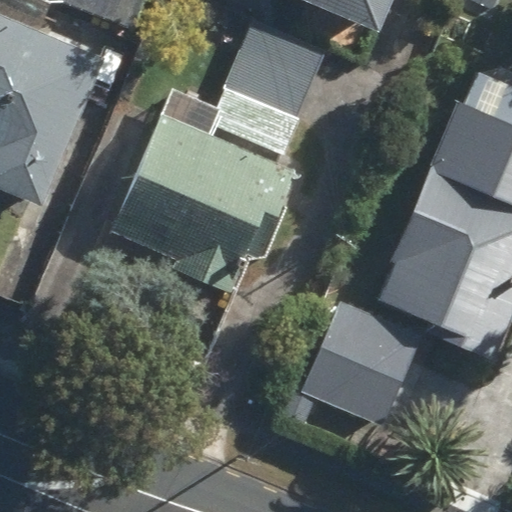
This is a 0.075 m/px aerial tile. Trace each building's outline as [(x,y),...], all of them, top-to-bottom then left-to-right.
[(143,0),(64,0),(132,28),(143,0)] [(400,0),(339,0),(391,22),(400,0)] [(112,52),(0,6),(0,183),(49,203),(112,52)] [(178,80),(117,226),(192,258),(188,267),(235,286),(258,231),(275,238),(306,164),(290,157),(336,46),(258,13),(223,99),(178,80)] [(511,73),(480,61),(384,293),(437,315),(432,325),(502,354),(511,331),(511,73)] [(429,330),(347,297),(309,388),(390,422),(429,330)]
